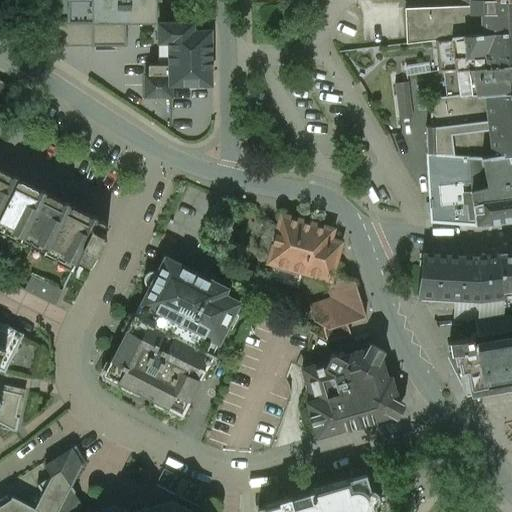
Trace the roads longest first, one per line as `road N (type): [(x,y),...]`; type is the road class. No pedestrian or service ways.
road 1 (residential): [(162,153),(77,323),(71,363),(94,410),(198,464),(256,469),(446,416)]
road 2 (residential): [(356,230),(409,357),(446,416)]
road 3 (residential): [(0,51),(162,153)]
road 4 (residential): [(217,0),(229,43),(235,181)]
road 5 (residential): [(511,232),(454,238),(356,230)]
road 6 (residential): [(235,181),(324,196),(356,230)]
